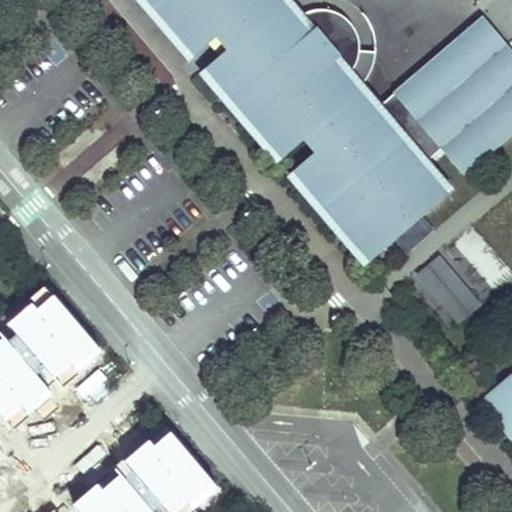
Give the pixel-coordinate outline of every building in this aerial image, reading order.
[(200,15),(171,0),(144,0),(196,59),(223,36),(205,14),(200,15)] [(171,0),(200,15),(205,14),(223,36),(237,51),(209,75),(280,158),(307,135),(323,154),(297,176),(368,260),(395,238),(423,214),(450,190),(427,163),(446,146),(470,174),(511,137),(511,53),(482,18),(376,109),(360,91),(373,72),(378,53),(362,51),(352,23),(327,11),(310,26),(292,5),(288,8),(281,0),(171,0)] [(102,113),(46,160),(58,175),(114,127),(102,113)] [(126,141),(69,189),(81,203),(138,155),(126,141)] [(395,238),(411,256),(439,232),(423,214),(395,238)] [(438,256),(412,278),(455,329),(481,307),(438,256)] [(511,384),(491,403),(511,427),(511,384)]
